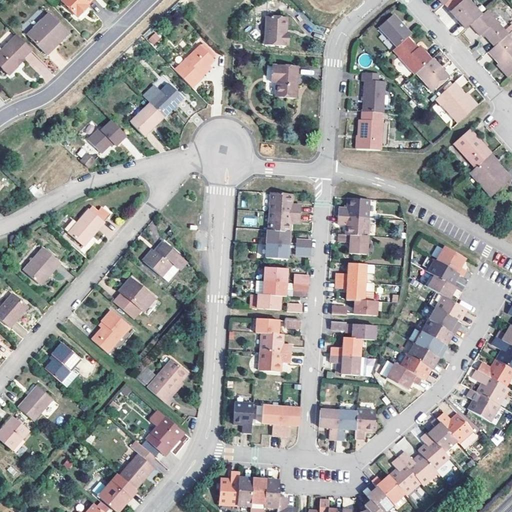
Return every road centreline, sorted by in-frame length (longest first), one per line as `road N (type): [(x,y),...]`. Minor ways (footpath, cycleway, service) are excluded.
road 1 (residential): [(305,459),(325,170)]
road 2 (residential): [(204,448),(226,161)]
road 3 (residential): [(165,163),(162,193),(0,384)]
road 4 (residential): [(305,459),(352,462),(368,454),(443,388),(485,317),(484,295)]
road 5 (residential): [(325,170),(417,195),(511,250)]
road 6 (residential): [(0,118),(48,95),(148,0)]
road 7 (residential): [(375,0),(335,45),(325,170)]
road 8 (residential): [(165,163),(103,177),(0,229)]
road 9 (residential): [(408,0),(511,117)]
